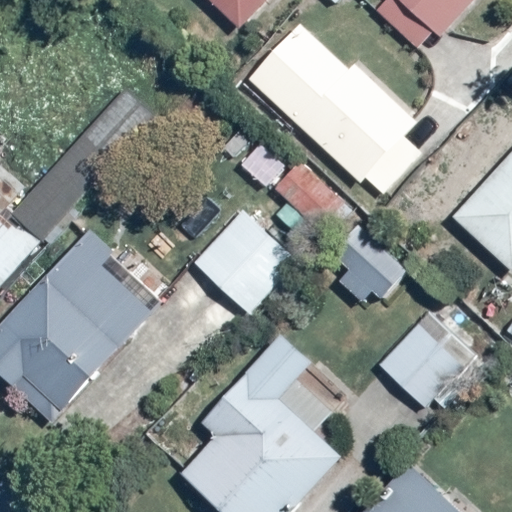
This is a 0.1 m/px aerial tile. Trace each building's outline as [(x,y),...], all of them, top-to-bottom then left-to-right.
[(270,0),(208,0),(242,31),(270,0)] [(473,0),(378,0),(432,47),(473,0)] [(416,123),(301,21),(248,80),(362,183),(416,123)] [(13,209),(42,234),(164,117),(130,90),(56,161),(13,209)] [(511,156),(456,221),(511,268),(511,156)] [(326,234),(351,207),(307,166),(282,193),(326,234)] [(299,260),(245,210),(195,264),(249,314),(299,260)] [(338,258),(349,268),(341,277),(365,300),(374,291),(384,301),(415,267),(369,224),(338,258)] [(160,302),(87,233),(0,325),(0,376),(48,422),(160,302)] [(478,352),(433,311),(381,367),(427,408),(478,352)] [(310,361),(280,333),(198,424),(214,438),(179,477),(216,511),(287,511),(363,428),(301,371),(310,361)] [(463,511),(412,463),(365,511),(463,511)]
